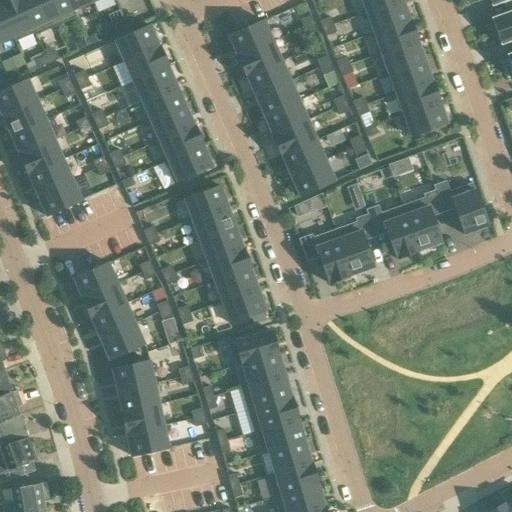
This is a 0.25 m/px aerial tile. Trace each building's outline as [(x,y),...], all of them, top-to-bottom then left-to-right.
[(35,33),(20,0),(2,0),(0,1),(0,8),(13,38),(15,42),(35,33)] [(55,24),(43,0),(20,0),(35,33),(55,24)] [(73,11),(67,0),(43,0),(55,24),(75,15),(73,11)] [(93,2),(91,0),(67,0),(73,11),(93,2)] [(400,0),(360,0),(365,13),(400,0)] [(410,20),(402,0),(400,0),(365,13),(373,33),(410,20)] [(0,43),(13,38),(0,8),(0,43)] [(511,12),(492,19),(500,44),(511,39),(511,12)] [(314,23),(311,16),(300,20),(303,28),(314,23)] [(138,24),(135,17),(124,21),(127,29),(138,24)] [(333,25),(330,17),(319,21),(322,29),(333,25)] [(417,41),(410,20),(373,33),(380,54),(417,41)] [(127,29),(124,21),(114,26),(117,33),(127,29)] [(272,41),(264,21),(228,37),(237,57),(272,41)] [(317,31),(314,23),(303,28),(306,35),(317,31)] [(150,25),(114,41),(123,61),(159,45),(150,25)] [(336,32),(333,25),(322,29),(326,37),(336,32)] [(98,42),(95,34),(85,39),(88,46),(98,42)] [(88,46),(85,39),(74,44),(77,51),(88,46)] [(281,61),(272,41),(237,57),(245,76),(281,61)] [(425,61),(417,41),(380,54),(388,74),(425,61)] [(167,65),(159,45),(123,61),(132,81),(167,65)] [(59,59),(56,52),(45,56),(48,64),(59,59)] [(48,64),(45,56),(35,61),(38,68),(48,64)] [(330,63),(327,56),(316,60),(319,68),(330,63)] [(349,65),(346,57),(336,61),(339,69),(349,65)] [(290,81),(281,61),(245,76),(254,96),(290,81)] [(432,82),(425,61),(388,74),(395,95),(432,82)] [(333,71),(330,63),(319,68),(322,75),(333,71)] [(176,85),(167,65),(132,81),(141,101),(176,85)] [(353,72),(349,65),(339,69),(342,77),(353,72)] [(19,76),(16,69),(6,74),(9,81),(19,76)] [(87,78),(84,71),(73,75),(77,83),(87,78)] [(0,84),(9,81),(6,74),(0,76),(0,84)] [(71,85),(68,78),(58,82),(61,90),(71,85)] [(91,86),(87,78),(77,83),(80,90),(91,86)] [(37,100),(28,80),(0,92),(0,113),(1,116),(37,100)] [(299,101),(290,81),(254,96),(263,116),(299,101)] [(439,102),(432,82),(395,95),(402,116),(439,102)] [(75,93),(71,85),(61,90),(64,97),(75,93)] [(185,105),(176,85),(141,101),(149,121),(185,105)] [(336,108),(346,103),(343,96),(333,100),(336,108)] [(366,105),(363,97),(352,102),(355,109),(366,105)] [(46,120),(37,100),(1,116),(10,136),(46,120)] [(308,121),(299,101),(263,116),(272,136),(308,121)] [(447,123),(439,102),(402,116),(410,136),(447,123)] [(350,111),(346,103),(336,108),(339,115),(350,111)] [(194,125),(185,105),(149,121),(158,141),(194,125)] [(369,112),(366,105),(355,109),(358,117),(369,112)] [(105,117),(101,110),(91,115),(94,122),(105,117)] [(89,125),(86,117),(75,122),(78,129),(89,125)] [(108,125),(105,117),(94,122),(98,130),(108,125)] [(54,140),(46,120),(10,136),(19,156),(54,140)] [(317,140),(308,121),(272,136),(281,156),(317,140)] [(92,132),(89,125),(78,129),(82,137),(92,132)] [(203,146),(194,125),(158,141),(167,161),(203,146)] [(367,137),(377,133),(374,125),(363,129),(367,137)] [(363,143),(359,136),(349,140),(352,148),(363,143)] [(63,160),(54,140),(19,156),(28,176),(63,160)] [(326,160),(317,140),(281,156),(290,176),(326,160)] [(366,151),(363,143),(352,148),(355,155),(366,151)] [(212,166),(203,146),(167,161),(176,182),(212,166)] [(122,157),(119,150),(108,154),(112,162),(122,157)] [(106,164),(103,156),(92,161),(96,169),(106,164)] [(126,165),(122,157),(112,162),(115,169),(126,165)] [(72,180),(63,160),(28,176),(37,196),(72,180)] [(299,196),(334,181),(326,160),(290,176),(299,196)] [(110,172),(106,164),(96,169),(99,176),(110,172)] [(380,170),(383,179),(392,176),(388,167),(380,170)] [(135,185),(131,177),(121,181),(124,189),(135,185)] [(81,200),(72,180),(37,196),(45,216),(81,200)] [(433,185),(435,190),(443,213),(454,208),(464,235),(487,226),(472,183),(449,191),(445,181),(433,185)] [(228,207),(220,186),(183,200),(191,220),(228,207)] [(441,243),(431,217),(443,213),(435,190),(423,194),(424,197),(402,205),(419,251),(441,243)] [(419,251),(402,205),(381,213),(378,205),(365,210),(367,214),(375,237),(387,233),(396,259),(419,251)] [(235,227),(228,207),(191,220),(198,241),(235,227)] [(364,241),(375,237),(367,214),(355,219),(356,222),(334,230),(351,275),(373,267),(364,241)] [(156,234),(153,226),(142,231),(146,238),(156,234)] [(243,248),(235,227),(198,241),(206,261),(243,248)] [(351,275),(334,230),(313,237),(312,234),(298,239),(306,262),(319,258),(328,283),(351,275)] [(160,241),(156,234),(146,238),(149,246),(160,241)] [(250,269),(243,248),(206,261),(213,282),(250,269)] [(152,268),(149,261),(139,265),(142,273),(152,268)] [(117,283),(108,263),(72,279),(81,299),(117,283)] [(174,273),(170,266),(160,271),(163,278),(174,273)] [(156,276),(152,268),(142,273),(145,280),(156,276)] [(258,289),(250,269),(213,282),(221,303),(258,289)] [(177,281),(174,273),(163,278),(167,285),(177,281)] [(126,303),(117,283),(81,299),(90,319),(126,303)] [(265,310),(258,289),(221,303),(229,323),(265,310)] [(170,309),(167,301),(156,305),(159,313),(170,309)] [(135,324),(126,303),(90,319),(99,339),(135,324)] [(190,314),(187,306),(176,309),(179,317),(190,314)] [(173,316),(170,309),(159,313),(162,320),(173,316)] [(193,321),(190,314),(179,317),(182,325),(193,321)] [(144,344),(135,324),(99,339),(108,360),(144,344)] [(227,344),(234,367),(278,353),(271,330),(227,344)] [(203,355),(199,344),(191,347),(195,358),(203,355)] [(285,375),(278,353),(234,367),(241,388),(285,375)] [(154,383),(150,361),(111,369),(116,391),(154,383)] [(191,374),(188,366),(178,370),(180,378),(191,374)] [(0,396),(10,393),(2,370),(0,370),(0,396)] [(193,382),(191,374),(180,378),(182,386),(193,382)] [(291,397),(285,375),(241,388),(247,410),(291,397)] [(159,404),(154,383),(116,391),(121,413),(159,404)] [(213,398),(210,387),(202,389),(205,400),(213,398)] [(0,422),(18,415),(16,408),(21,406),(16,391),(10,393),(0,396),(0,422)] [(298,419),(291,397),(247,410),(254,432),(298,419)] [(216,409),(213,398),(205,400),(209,411),(216,409)] [(164,426),(159,404),(121,413),(125,434),(164,426)] [(204,416),(201,408),(190,411),(193,419),(204,416)] [(18,415),(0,422),(0,447),(26,438),(18,415)] [(206,424),(204,416),(193,419),(195,427),(206,424)] [(305,441),(298,419),(254,432),(261,455),(267,453),(267,452),(305,441)] [(168,448),(164,426),(125,434),(130,456),(168,448)] [(227,441),(223,430),(215,432),(219,444),(227,441)] [(0,482),(14,477),(11,469),(35,461),(26,438),(0,447),(0,482)] [(229,452),(227,441),(219,444),(222,454),(229,452)] [(311,462),(305,441),(267,452),(267,453),(273,473),(274,474),(311,462)] [(318,484),(311,462),(274,474),(273,473),(266,475),(267,476),(273,498),(318,484)] [(239,485),(235,473),(227,476),(231,487),(239,485)] [(11,502),(1,504),(2,511),(21,511),(43,508),(42,500),(48,499),(45,483),(9,489),(11,502)] [(304,511),(324,506),(318,484),(273,498),(277,511),(304,511)] [(242,496),(239,485),(231,487),(234,498),(242,496)]
